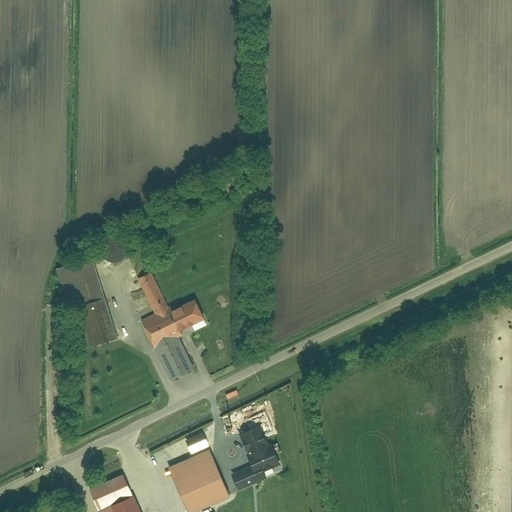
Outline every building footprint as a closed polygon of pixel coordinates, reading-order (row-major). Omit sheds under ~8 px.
[(94,261),(56,273),(79,349),(117,338),(94,261)] [(152,276),(136,284),(150,313),(137,319),(169,385),(193,373),(174,333),(203,319),(194,301),(170,313),(152,276)] [(260,429),(240,437),(252,467),(231,476),(238,494),(268,481),(265,474),(280,468),(272,446),(268,447),(260,429)] [(210,453),(170,471),(188,511),(198,511),(230,498),(210,453)] [(134,511),(121,478),(88,491),(96,511),(134,511)]
